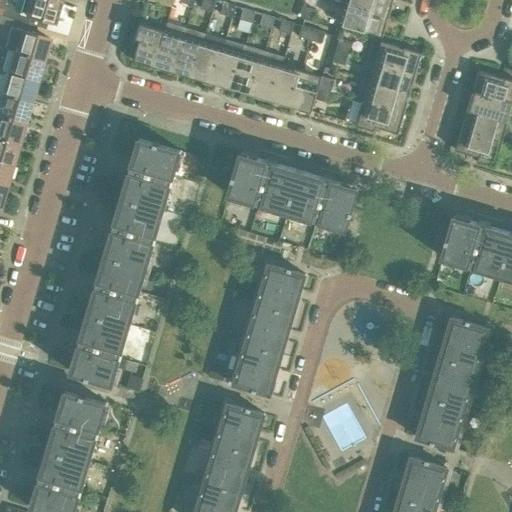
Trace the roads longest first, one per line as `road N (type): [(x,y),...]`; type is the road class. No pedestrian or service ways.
road 1 (residential): [(365,511),(421,327),(413,303),(350,283),(327,295),(264,511)]
road 2 (residential): [(415,175),(87,79)]
road 3 (residential): [(0,376),(87,79)]
road 4 (residential): [(454,40),(415,175)]
